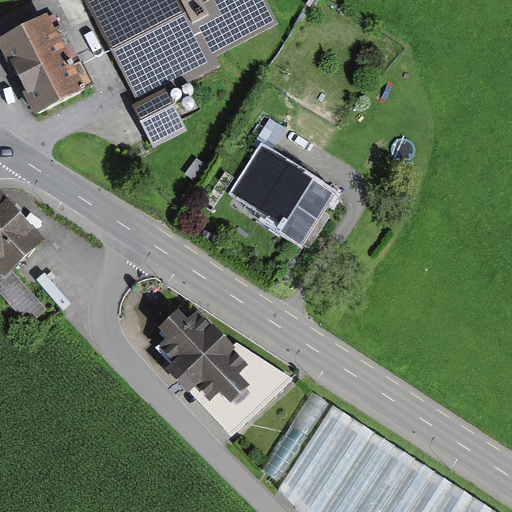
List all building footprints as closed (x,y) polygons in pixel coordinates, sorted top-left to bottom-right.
[(82,0),(133,99),(275,27),(260,0),(82,0)] [(25,94),(38,118),(99,88),(88,65),(79,69),(52,14),(0,40),(0,41),(9,60),(14,58),(30,91),(25,94)] [(327,33),(353,44),(359,31),(333,19),(327,33)] [(303,74),(328,32),(312,23),(287,65),(303,74)] [(281,105),(299,114),(313,87),(307,84),(299,97),(288,91),(281,105)] [(167,91),(132,109),(156,155),(191,137),(167,91)] [(365,117),(370,124),(382,117),(377,109),(365,117)] [(271,150),(288,130),(278,121),(261,142),(271,150)] [(318,210),(326,197),(259,155),(236,191),(273,214),(268,222),(308,247),(328,217),(318,210)] [(0,190),(0,270),(4,275),(44,239),(0,190)] [(48,310),(11,271),(0,280),(0,293),(31,326),(48,310)] [(233,409),(251,393),(240,382),(248,374),(234,360),(238,357),(198,316),(192,322),(180,310),(158,332),(172,346),(163,354),(213,407),(222,398),(233,409)] [(491,511),(318,395),(268,476),(300,511),(491,511)]
